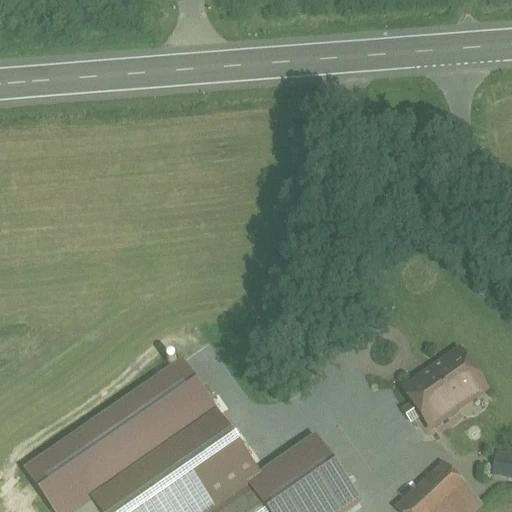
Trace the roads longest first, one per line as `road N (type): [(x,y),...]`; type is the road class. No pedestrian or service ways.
road 1 (secondary): [(0,84),(452,49)]
road 2 (unknown): [(340,58),(331,272),(344,359),(401,476)]
road 3 (unknown): [(26,511),(4,474),(46,423),(155,357),(210,360)]
road 4 (unclassified): [(511,213),(486,192),(463,133),(452,49)]
